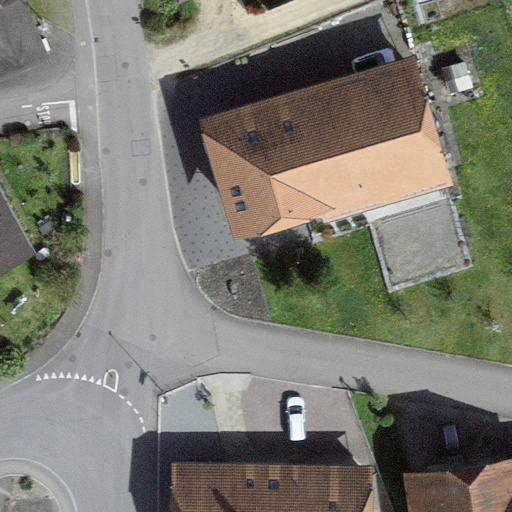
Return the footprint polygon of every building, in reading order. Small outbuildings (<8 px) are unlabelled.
[(0,73),(47,53),(24,0),(4,0),(0,2),(0,73)] [(218,135),(242,216),(443,158),(419,76),(218,135)] [(0,257),(23,245),(0,202),(0,257)] [(511,511),(511,465),(429,478),(433,511),(511,511)] [(182,471),(180,511),(366,511),(367,475),(182,471)]
